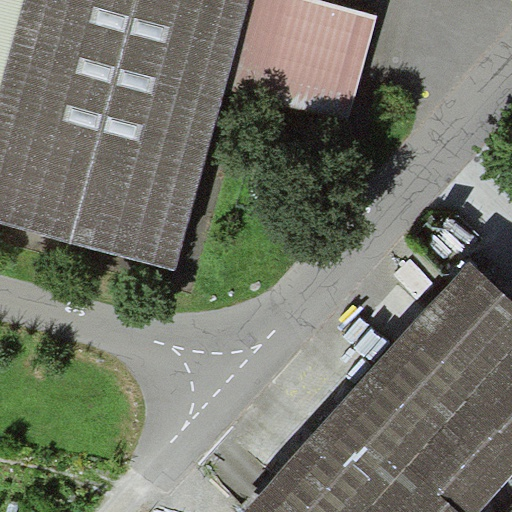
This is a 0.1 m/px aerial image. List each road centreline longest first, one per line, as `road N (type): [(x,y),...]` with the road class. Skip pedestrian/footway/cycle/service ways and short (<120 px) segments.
road 1 (residential): [(511,65),(227,377)]
road 2 (residential): [(227,377),(156,338),(0,299)]
road 3 (unclassified): [(227,377),(108,511)]
